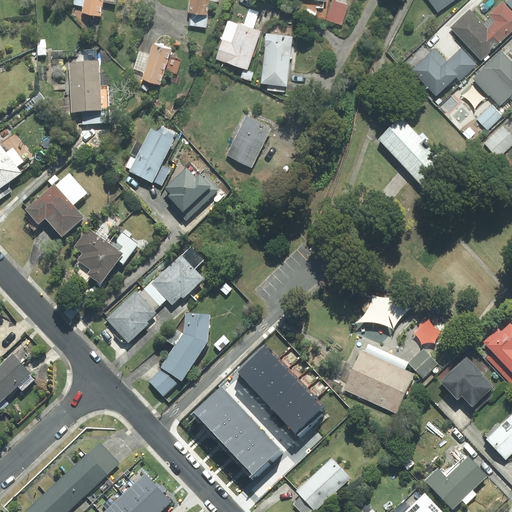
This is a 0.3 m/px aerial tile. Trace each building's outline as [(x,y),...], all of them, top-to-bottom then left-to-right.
[(74,0),(74,5),(84,6),(82,13),(100,16),(103,1),(116,4),(116,0),(74,0)] [(208,1),(219,2),(219,0),(190,0),(189,12),(191,12),(207,14),(208,1)] [(426,0),(438,14),(454,0),(426,0)] [(343,26),(349,5),(333,1),(327,21),(343,26)] [(488,27),(469,7),(449,27),(481,61),(511,31),(511,11),(503,2),(488,15),(494,21),(488,27)] [(248,70),(262,31),(253,28),(258,12),(250,9),(244,25),(228,19),(214,59),(248,70)] [(206,26),(207,14),(191,12),(189,25),(206,26)] [(293,35),(266,33),(261,84),(288,86),(293,35)] [(442,58),(427,42),(411,57),(426,73),(442,58)] [(508,99),(511,102),(511,100),(511,42),(503,52),(501,50),(472,78),(476,83),(463,95),(474,107),(487,95),(489,94),(499,107),(508,99)] [(143,78),(160,84),(164,70),(177,74),(182,60),(169,56),(171,50),(153,44),(150,54),(139,51),(133,69),(145,72),(143,78)] [(98,61),(69,63),(72,112),(82,111),(109,109),(108,86),(100,86),(98,61)] [(476,118),(487,130),(502,116),(491,104),(476,118)] [(82,111),(83,124),(110,122),(109,109),(82,111)] [(272,128),(246,116),(227,158),(252,169),(272,128)] [(456,177),(400,118),(378,138),(434,198),(456,177)] [(129,171),(152,183),(153,181),(161,165),(174,139),(173,139),(176,134),(160,126),(157,132),(151,129),(143,146),(136,142),(131,153),(137,156),(135,159),(131,157),(126,167),(130,169),(129,171)] [(485,142),(498,157),(511,144),(511,137),(503,126),(485,142)] [(0,188),(7,183),(22,173),(17,166),(31,156),(15,134),(0,145),(0,188)] [(161,165),(153,181),(161,185),(170,169),(161,165)] [(186,168),(165,188),(171,194),(169,196),(175,202),(172,205),(186,220),(218,190),(203,174),(201,176),(199,174),(195,178),(186,168)] [(85,193),(69,174),(56,185),(55,184),(26,209),(38,223),(45,217),(62,236),(83,217),(72,205),(85,193)] [(55,175),(48,180),(52,185),(58,179),(55,175)] [(7,183),(0,188),(0,199),(12,191),(7,183)] [(88,274),(100,283),(117,260),(122,253),(112,246),(88,229),(76,247),(84,253),(79,260),(91,269),(88,274)] [(112,246),(122,253),(117,260),(123,264),(137,244),(122,232),(112,246)] [(181,255),(194,269),(204,260),(191,246),(181,255)] [(144,289),(159,306),(167,298),(172,304),(181,296),(183,298),(204,279),(194,269),(181,255),(144,289)] [(154,311),(159,306),(144,289),(139,294),(136,291),(106,319),(128,343),(149,324),(147,321),(156,313),(154,311)] [(175,346),(161,367),(163,368),(182,381),(208,342),(210,315),(185,313),(184,334),(174,327),(166,341),(175,346)] [(511,324),(511,323),(503,330),(499,326),(483,342),(492,352),(486,358),(511,384),(511,383),(511,324)] [(230,341),(224,335),(214,345),(220,351),(230,341)] [(266,347),(239,372),(251,384),(278,359),(266,347)] [(424,378),(438,364),(423,349),(409,363),(424,378)] [(361,351),(344,389),(396,413),(413,374),(361,351)] [(0,409),(1,410),(8,404),(3,398),(17,385),(22,390),(33,380),(29,374),(30,373),(13,354),(0,365),(0,409)] [(466,357),(440,381),(457,399),(462,395),(476,411),(493,395),(490,392),(495,388),(466,357)] [(278,359),(251,384),(260,394),(287,368),(278,359)] [(164,397),(182,381),(163,368),(149,381),(164,397)] [(287,368),(260,394),(269,404),(296,378),(287,368)] [(296,378),(269,404),(279,414),(306,389),(296,378)] [(306,389),(279,414),(290,426),(318,400),(306,389)] [(224,390),(197,416),(209,428),(236,402),(224,390)] [(318,400),(290,426),(300,436),(328,410),(318,400)] [(236,402),(209,428),(219,439),(247,414),(236,402)] [(247,414),(219,439),(231,451),(258,426),(247,414)] [(506,459),(511,453),(511,415),(501,426),(498,423),(485,435),(488,438),(487,439),(506,459)] [(258,426),(231,451),(243,464),(270,438),(258,426)] [(270,438),(243,464),(254,476),(281,450),(270,438)] [(101,442),(88,453),(108,474),(120,463),(101,442)] [(88,453),(66,473),(86,495),(108,474),(88,453)] [(477,494),(472,490),(486,476),(466,455),(445,476),(438,469),(425,481),(453,509),(462,500),(466,505),(477,494)] [(314,509),(315,511),(350,479),(332,458),(297,491),(301,496),(314,509)] [(140,474),(134,467),(122,478),(128,485),(140,474)] [(45,492),(63,511),(66,511),(86,495),(66,473),(45,492)] [(145,474),(134,484),(160,511),(171,501),(145,474)] [(134,484),(124,494),(141,511),(159,511),(160,511),(134,484)] [(443,511),(419,485),(389,511),(443,511)] [(24,511),(63,511),(45,492),(24,511)] [(141,511),(124,494),(113,505),(120,511),(141,511)] [(293,504),(300,511),(310,511),(314,509),(301,496),(293,504)]
